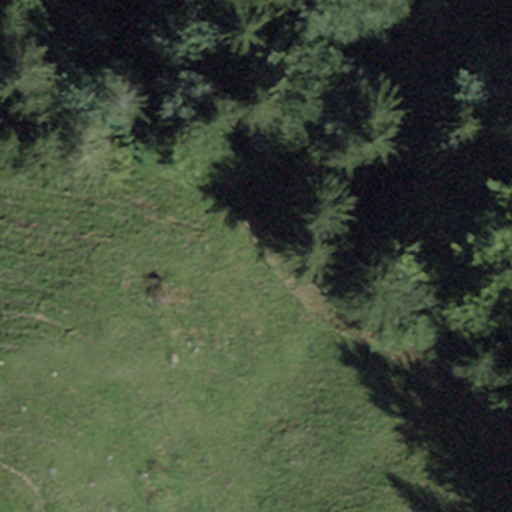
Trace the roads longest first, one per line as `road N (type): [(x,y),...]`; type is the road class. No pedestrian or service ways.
road 1 (track): [(511,431),(482,389),(355,316),(304,266),(266,201),(243,101),(202,65),(132,56),(108,24),(108,0)]
road 2 (track): [(267,0),(511,56)]
